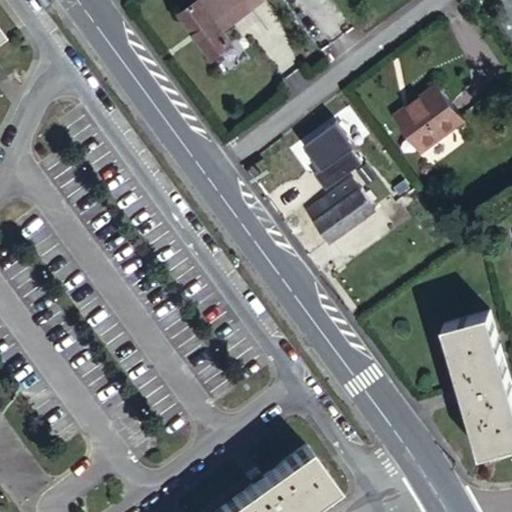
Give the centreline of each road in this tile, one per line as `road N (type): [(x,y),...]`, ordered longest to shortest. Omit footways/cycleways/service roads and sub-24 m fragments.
road 1 (residential): [(313,392),(50,53)]
road 2 (residential): [(0,299),(143,476),(313,392)]
road 3 (tertiary): [(419,468),(203,170)]
road 4 (residential): [(203,170),(428,0)]
road 5 (tertiary): [(203,170),(77,0)]
road 6 (residential): [(313,392),(389,491)]
road 7 (residential): [(50,53),(0,167)]
